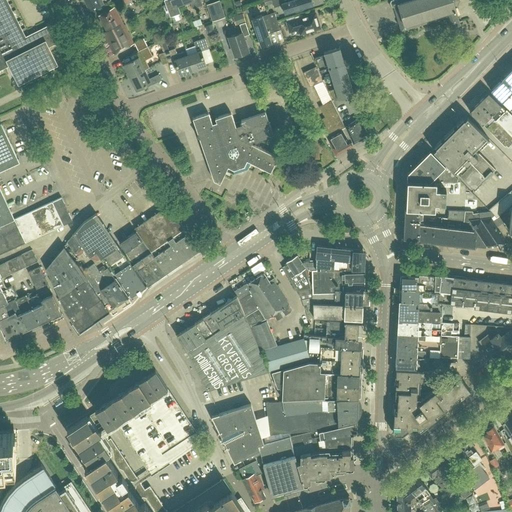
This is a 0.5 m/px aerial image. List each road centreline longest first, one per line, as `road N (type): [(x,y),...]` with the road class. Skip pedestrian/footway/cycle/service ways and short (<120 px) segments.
road 1 (residential): [(121,108),(355,27)]
road 2 (residential): [(254,511),(141,319)]
road 3 (unknown): [(153,473),(107,403),(155,374),(181,433)]
road 4 (secondary): [(386,268),(381,434),(393,454)]
road 5 (residential): [(233,256),(121,108)]
road 6 (secondary): [(393,454),(411,452),(511,376)]
road 7 (residential): [(121,108),(64,0)]
